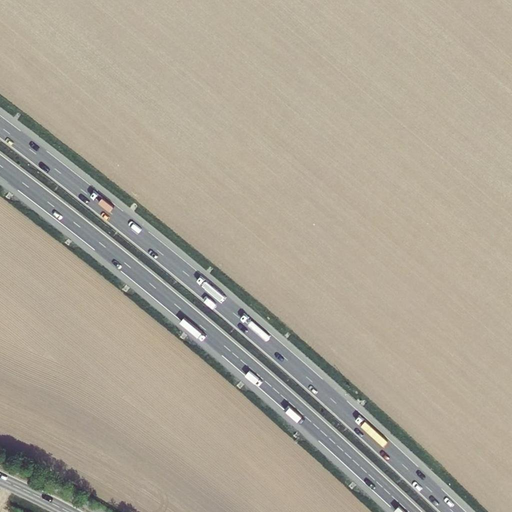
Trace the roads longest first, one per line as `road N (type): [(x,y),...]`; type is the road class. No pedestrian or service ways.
road 1 (motorway): [(453,511),(285,357),(0,127)]
road 2 (motorway): [(0,166),(222,344),(408,511)]
